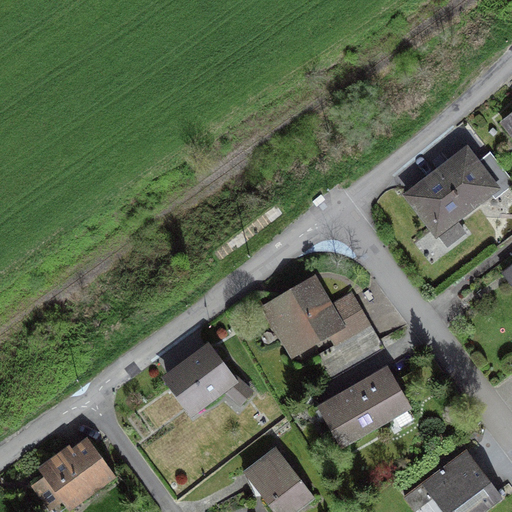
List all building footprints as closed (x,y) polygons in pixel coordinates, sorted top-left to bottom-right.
[(442,240),(499,198),(469,158),(412,200),(442,240)] [(316,278),(268,305),(297,356),(345,329),(316,278)] [(195,412),(237,380),(210,344),(167,376),(195,412)] [(386,373),(325,408),(346,444),(408,409),(386,373)] [(68,504),(112,476),(89,440),(45,468),(68,504)] [(293,511),(314,495),(278,452),(250,476),(280,511),(293,511)] [(450,511),(489,511),(503,503),(472,454),(430,480),(450,511)]
